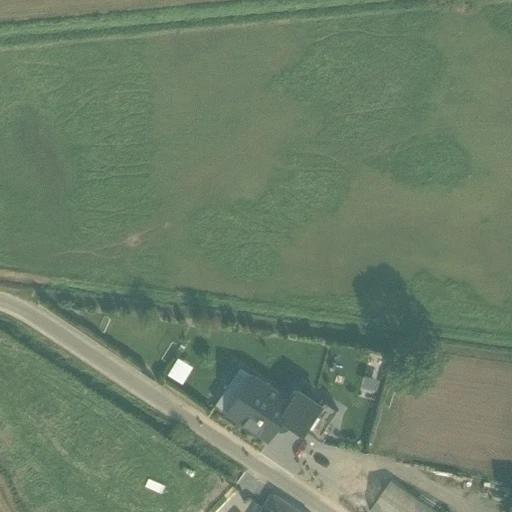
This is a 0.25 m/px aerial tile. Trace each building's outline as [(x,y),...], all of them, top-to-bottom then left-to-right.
[(180,356),(169,374),(184,383),(194,365),(180,356)] [(231,382),(243,390),(252,376),(240,368),(231,382)] [(243,390),(227,413),(267,440),(283,417),(292,403),(290,402),(252,376),(243,390)] [(243,390),(231,382),(216,405),(227,413),(243,390)] [(321,407),(298,391),(290,402),(292,403),(283,417),(304,432),(307,428),(321,407)] [(321,407),(307,428),(317,435),(337,405),(327,398),(321,407)] [(436,511),(390,480),(368,511),(369,511),(436,511)] [(297,511),(271,495),(260,511),(297,511)]
